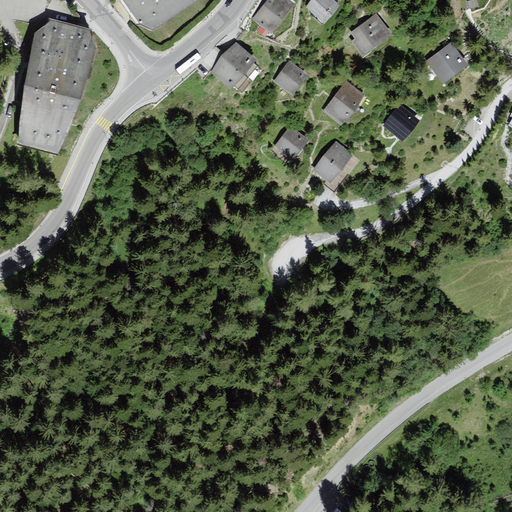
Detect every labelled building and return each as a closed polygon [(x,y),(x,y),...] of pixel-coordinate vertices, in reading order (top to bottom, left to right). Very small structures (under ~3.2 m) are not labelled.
[(126,0),(127,1),(145,23),(159,29),(207,0),(126,0)] [(294,0),(272,0),(257,19),(278,32),(300,3),(294,0)] [(339,0),(316,0),(309,8),(329,23),(345,4),(339,0)] [(378,15),(354,32),(358,38),(354,41),(366,56),(393,38),(378,15)] [(44,28),(39,32),(28,84),(24,144),(65,154),(91,96),(102,44),(96,29),(84,26),(54,19),(44,28)] [(454,43),(428,62),(450,83),(474,65),(454,43)] [(240,44),(217,72),(241,91),(261,66),(259,65),(263,58),(240,44)] [(292,61),(277,82),(298,97),(312,75),(292,61)] [(348,82),(327,112),(346,125),(368,94),(348,82)] [(403,106),(386,126),(407,142),(425,119),(403,106)] [(292,127),(277,148),(297,161),(312,140),(292,127)] [(337,142),(316,171),(340,188),(362,161),(337,142)]
